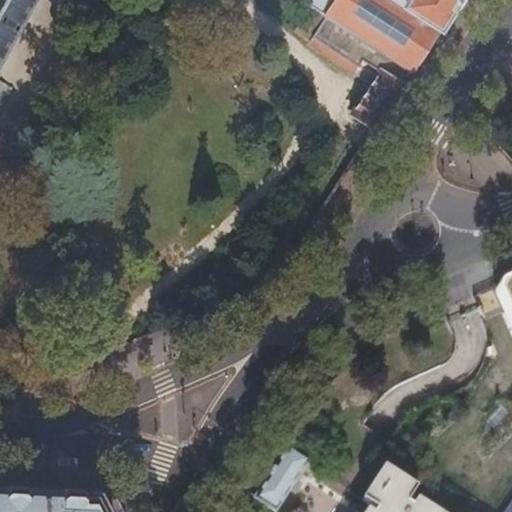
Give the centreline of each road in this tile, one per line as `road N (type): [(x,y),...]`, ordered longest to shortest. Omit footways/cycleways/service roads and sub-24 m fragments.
road 1 (tertiary): [(323,297),(253,346),(7,439)]
road 2 (tertiary): [(511,6),(388,194)]
road 3 (tertiary): [(7,439),(119,451),(204,480)]
road 4 (tertiary): [(277,369),(420,270)]
road 5 (tertiary): [(277,369),(204,480)]
